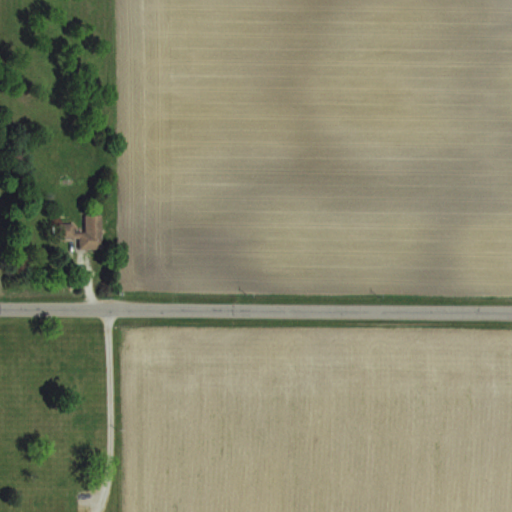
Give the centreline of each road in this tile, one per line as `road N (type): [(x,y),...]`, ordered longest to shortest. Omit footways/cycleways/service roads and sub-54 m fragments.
road 1 (tertiary): [(0,304),(511,309)]
road 2 (track): [(93,511),(111,448),(109,306)]
